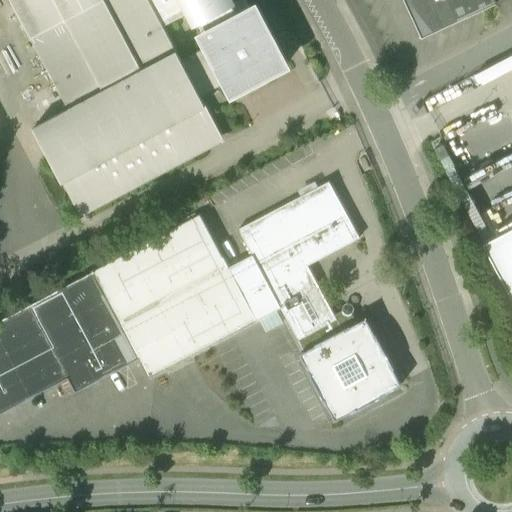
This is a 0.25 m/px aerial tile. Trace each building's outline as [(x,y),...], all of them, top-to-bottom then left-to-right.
[(11,0),(32,37),(101,0),(11,0)] [(150,0),(101,0),(32,37),(69,108),(34,127),(82,217),(207,150),(188,114),(206,105),(201,96),(182,59),(163,25),(150,0)] [(233,1),(232,0),(150,0),(163,25),(189,11),(194,21),(197,20),(204,33),(237,16),(236,13),(243,9),(239,1),(231,5),(230,3),(233,1)] [(405,0),(423,37),(496,3),(494,0),(405,0)] [(204,33),(202,34),(208,45),(227,82),(233,92),(286,64),(255,6),(237,16),(204,33)] [(208,45),(182,59),(201,96),(227,82),(208,45)] [(334,314),(307,264),(359,236),(328,181),(239,228),(253,254),(281,306),(304,351),(344,330),(335,314),(334,314)] [(200,214),(95,270),(140,357),(150,375),(255,320),(228,267),(229,266),(224,258),(223,258),(200,214)] [(511,226),(484,242),(511,295),(511,226)] [(281,306),(253,254),(229,266),(228,267),(255,320),(281,306)] [(140,357),(95,270),(31,304),(69,376),(76,390),(140,357)] [(31,304),(0,320),(0,412),(69,376),(31,304)] [(304,351),(301,353),(312,373),(311,374),(324,397),(325,396),(336,418),(357,407),(358,408),(381,396),(380,395),(402,383),(390,361),(391,361),(379,338),(378,339),(366,318),(344,330),(304,351)]
